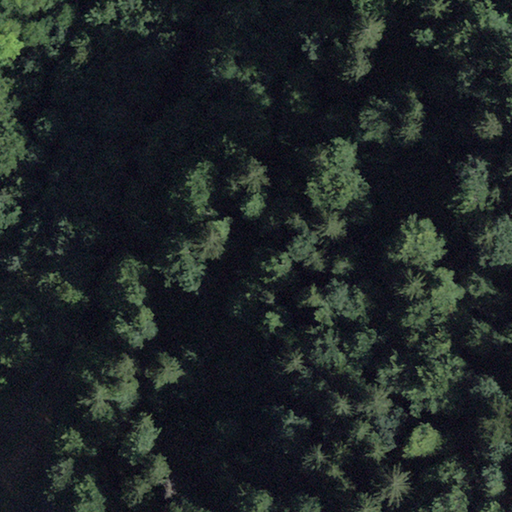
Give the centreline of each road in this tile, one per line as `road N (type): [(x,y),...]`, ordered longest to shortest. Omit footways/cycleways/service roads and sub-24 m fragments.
road 1 (track): [(58,511),(77,348),(139,164),(212,0)]
road 2 (track): [(85,0),(8,164)]
